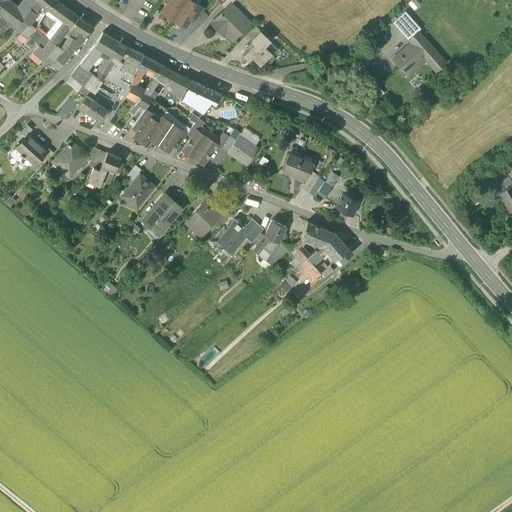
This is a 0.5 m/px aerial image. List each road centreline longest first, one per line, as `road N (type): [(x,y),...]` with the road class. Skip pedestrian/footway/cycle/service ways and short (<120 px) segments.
road 1 (residential): [(472,254),(437,257),(339,227),(23,112)]
road 2 (secondary): [(472,254),(387,156),(327,110),(175,54),(104,17)]
road 3 (unknown): [(251,82),(301,48),(392,34)]
road 4 (residential): [(104,17),(23,112)]
